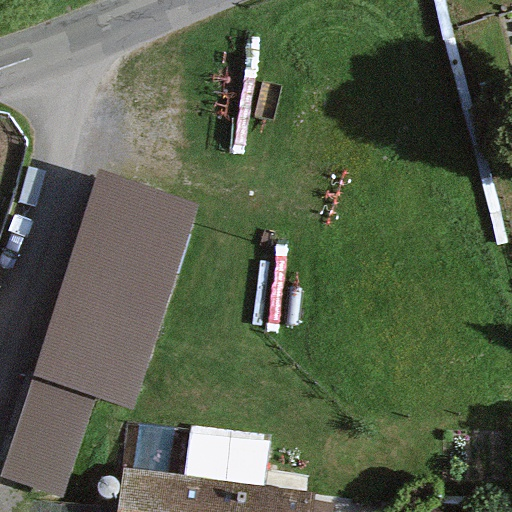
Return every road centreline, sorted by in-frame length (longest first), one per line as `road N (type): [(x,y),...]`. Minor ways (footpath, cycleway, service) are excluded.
road 1 (tertiary): [(188,0),(0,76)]
road 2 (unknown): [(0,243),(61,51)]
